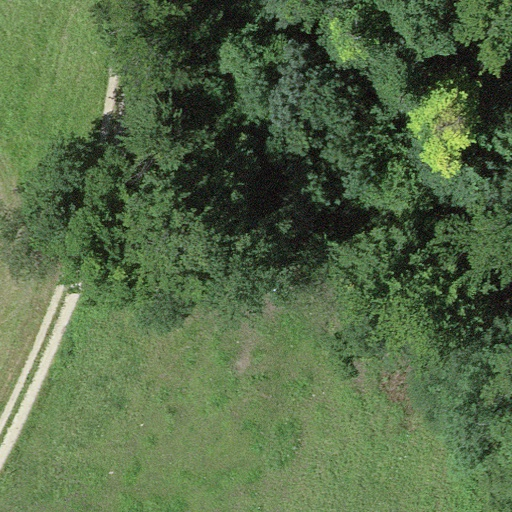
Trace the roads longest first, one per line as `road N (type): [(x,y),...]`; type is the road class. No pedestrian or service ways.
road 1 (track): [(0,472),(21,441),(143,0)]
road 2 (track): [(337,0),(511,272)]
